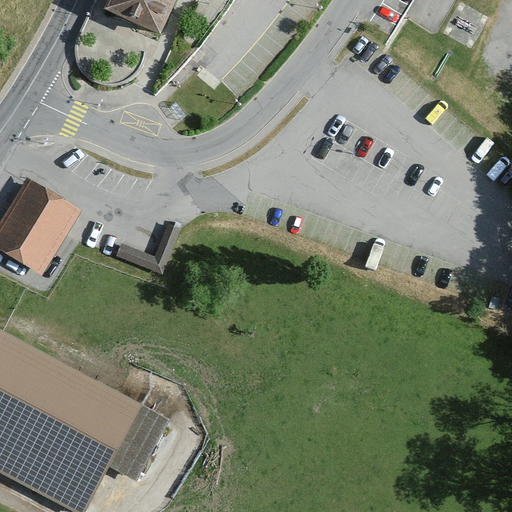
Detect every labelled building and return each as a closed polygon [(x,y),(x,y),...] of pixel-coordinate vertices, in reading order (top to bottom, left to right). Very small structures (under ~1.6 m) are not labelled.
[(172,0),(111,0),(107,9),(157,32),(172,0)] [(187,116),(176,102),(169,107),(181,121),(187,116)] [(77,212),(28,183),(0,229),(0,248),(40,273),(77,212)] [(154,256),(124,245),(119,260),(165,277),(182,232),(165,226),(154,256)] [(170,428),(0,337),(0,477),(65,511),(89,511),(110,472),(138,487),(170,428)]
